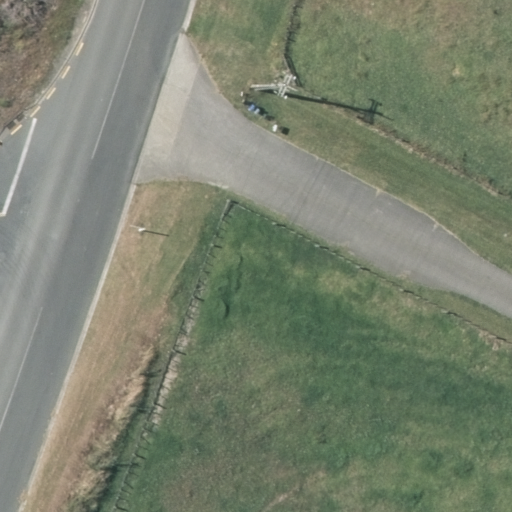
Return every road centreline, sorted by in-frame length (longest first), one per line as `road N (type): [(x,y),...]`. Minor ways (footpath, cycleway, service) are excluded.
road 1 (unclassified): [(67,234),(145,0)]
road 2 (unclassified): [(0,429),(67,234)]
